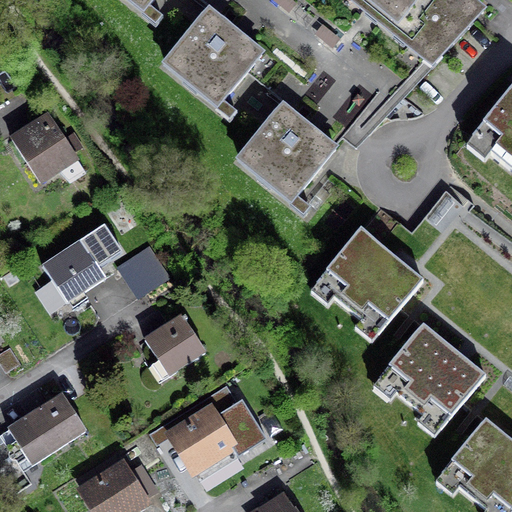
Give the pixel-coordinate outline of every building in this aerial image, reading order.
[(157,0),(116,0),(140,20),(157,0)] [(336,0),(432,78),(482,17),(471,8),(461,0),(336,0)] [(261,58),(206,12),(159,69),(214,115),(261,58)] [(511,94),(482,132),(500,146),(493,155),(511,170),(511,169),(511,94)] [(331,155),(281,112),(235,166),(285,209),(331,155)] [(45,121),(7,146),(37,190),(74,165),(45,121)] [(419,284),(360,236),(330,274),(350,290),(340,301),(364,320),(372,310),(388,323),(419,284)] [(79,247),(44,270),(69,306),(103,284),(79,247)] [(143,267),(122,280),(135,302),(156,289),(143,267)] [(180,324),(144,346),(167,382),(203,359),(180,324)] [(483,383),(423,331),(390,369),(411,387),(403,395),(423,413),(432,404),(450,420),(483,383)] [(9,355),(0,360),(0,370),(4,378),(18,369),(9,355)] [(60,401),(5,436),(30,474),(84,439),(60,401)] [(209,413),(162,443),(192,491),(262,447),(237,408),(214,422),(209,413)] [(511,511),(511,449),(484,427),(454,466),(475,482),(467,491),(489,508),(495,501),(509,511),(511,511)] [(145,511),(119,468),(72,497),(81,511),(145,511)] [(288,511),(281,501),(263,511),(288,511)]
